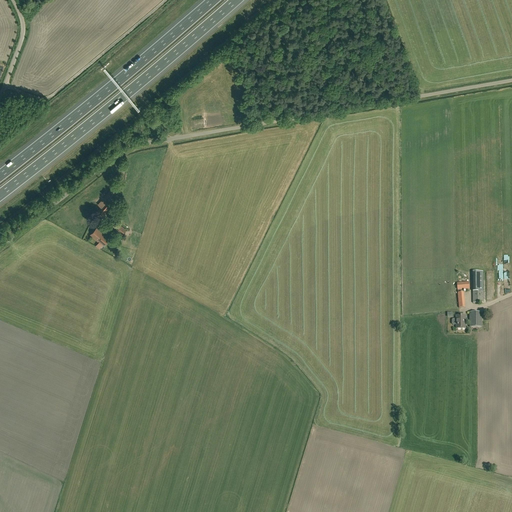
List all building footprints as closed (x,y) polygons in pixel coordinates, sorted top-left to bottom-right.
[(201,42),(212,33),(209,30),(198,38),(201,42)] [(3,196),(5,199),(18,190),(17,187),(3,196)] [(98,204),(101,207),(95,214),(100,218),(110,207),(102,200),(98,204)] [(110,237),(99,226),(91,235),(103,246),(110,237)] [(120,226),(117,229),(123,234),(126,230),(120,226)] [(474,271),(475,291),(481,291),(481,286),(485,286),(485,271),(474,271)] [(459,308),(465,307),(464,289),(457,290),(459,308)] [(483,292),(473,292),(473,303),(483,303),(483,292)] [(482,312),(470,312),(470,327),(482,327),(482,312)] [(453,325),(456,325),(456,329),(466,329),(466,322),(464,322),(464,316),(456,316),(456,319),(453,319),(452,320),(452,324),(453,325)]
